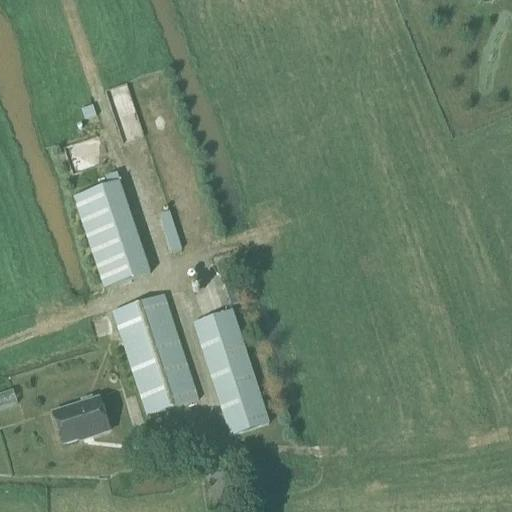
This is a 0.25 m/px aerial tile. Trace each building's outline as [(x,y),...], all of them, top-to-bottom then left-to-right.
[(74,201),(103,291),(150,275),(120,185),(74,201)] [(170,214),(160,217),(172,255),(182,252),(170,214)] [(148,419),(179,409),(198,402),(164,299),(114,316),(148,419)] [(230,439),(269,426),(232,313),(194,326),(230,439)] [(64,447),(109,432),(99,400),(53,415),(64,447)]
